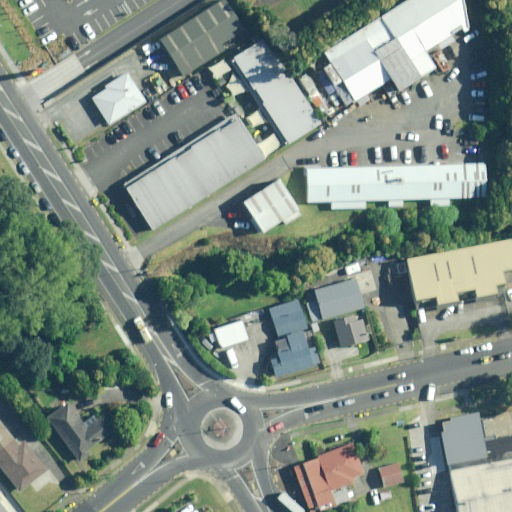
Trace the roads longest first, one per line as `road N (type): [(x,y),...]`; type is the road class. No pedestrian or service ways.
road 1 (primary): [(201,404),(0,94)]
road 2 (tertiary): [(248,417),(511,359)]
